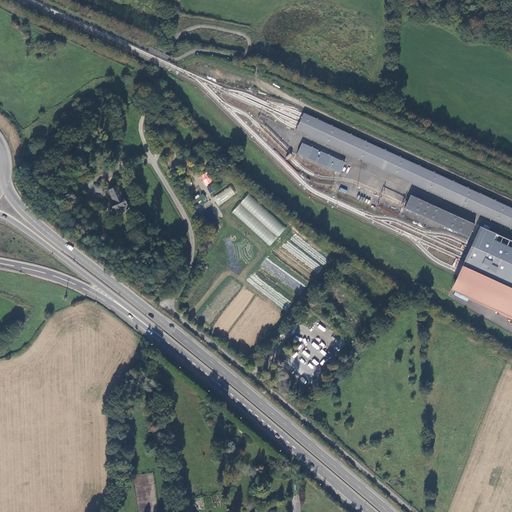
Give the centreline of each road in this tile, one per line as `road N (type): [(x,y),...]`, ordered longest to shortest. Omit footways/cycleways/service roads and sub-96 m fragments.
road 1 (trunk): [(388,511),(32,219),(4,184)]
road 2 (residential): [(150,158),(191,232),(191,261),(173,311),(411,511)]
road 3 (track): [(511,202),(274,91),(255,74)]
road 4 (trunk): [(0,213),(191,360)]
road 5 (trunk): [(191,360),(371,511)]
road 6 (trunk): [(0,260),(87,287),(191,360)]
road 7 (track): [(511,157),(377,99)]
road 8 (track): [(295,333),(340,276),(374,297),(379,288),(369,283)]
